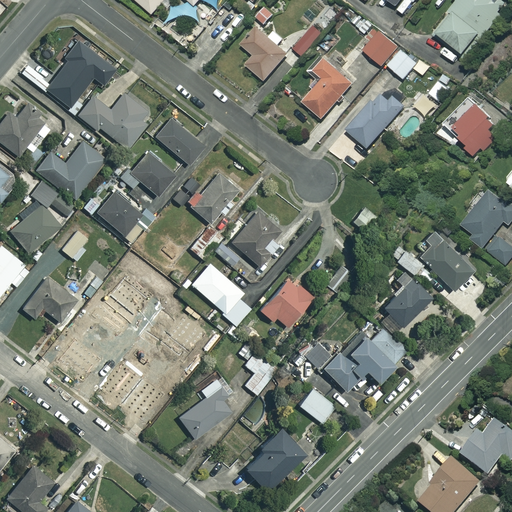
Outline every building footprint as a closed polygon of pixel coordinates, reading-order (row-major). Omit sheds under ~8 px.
[(134,0),(152,15),(161,5),(168,11),(177,0),(184,0),(194,9),(202,0),(134,0)] [(498,0),(454,0),(458,3),(435,35),(467,59),(506,5),(499,0),(498,0)] [(275,14),(266,6),(256,18),(265,25),(275,14)] [(324,34),(313,26),(294,50),(304,58),(324,34)] [(268,39),(256,29),(242,48),(254,57),(247,67),(268,83),(289,55),(277,46),(283,39),(273,31),(268,39)] [(398,48),(379,32),(363,52),(382,67),(398,48)] [(115,69),(74,35),(58,55),(65,61),(43,87),(66,107),(91,78),(101,86),(115,69)] [(417,65),(402,51),(388,67),(404,80),(417,65)] [(354,83),(322,55),(306,73),(319,84),(302,104),(322,120),(354,83)] [(430,68),(422,61),(415,70),(423,77),(430,68)] [(438,76),(430,70),(421,83),(429,89),(438,76)] [(452,81),(445,75),(429,95),(440,103),(450,90),(447,87),(452,81)] [(145,110),(121,93),(108,111),(89,97),(75,116),(95,131),(97,128),(126,149),(145,124),(139,120),(145,110)] [(389,102),(380,94),(346,131),(367,150),(405,108),(394,97),(389,102)] [(50,128),(24,106),(16,116),(8,110),(0,120),(0,143),(15,156),(22,147),(29,153),(50,128)] [(476,107),(454,131),(460,137),(457,140),(476,157),(484,149),(486,151),(498,138),(494,134),(499,128),(476,107)] [(203,147),(169,118),(153,137),(187,166),(203,147)] [(105,159),(81,140),(65,162),(48,149),(33,169),(74,200),(105,159)] [(126,168),(118,178),(130,189),(136,181),(154,196),(172,175),(146,153),(130,172),(126,168)] [(236,190),(217,173),(198,194),(194,190),(183,203),(207,224),(236,190)] [(187,196),(180,189),(170,200),(178,206),(187,196)] [(141,215),(113,190),(94,212),(121,236),(141,215)] [(485,249),(497,233),(504,223),(508,226),(511,219),(511,206),(490,190),(462,228),(474,237),(472,240),(485,249)] [(71,204),(56,194),(49,204),(64,214),(71,204)] [(59,225),(39,204),(8,233),(28,254),(59,225)] [(376,218),(363,206),(351,221),(364,232),(376,218)] [(256,208),(228,241),(258,268),(255,271),(262,278),(275,262),(267,255),(275,245),(268,240),(279,228),(256,208)] [(222,236),(206,224),(187,248),(203,260),(222,236)] [(89,239),(76,229),(59,249),(74,261),(84,250),(81,248),(89,239)] [(471,270),(428,231),(420,240),(427,246),(416,258),(452,291),(471,270)] [(511,243),(497,233),(485,249),(508,266),(511,260),(511,243)] [(255,270),(222,243),(214,253),(247,280),(255,270)] [(422,266),(397,245),(388,255),(413,277),(422,266)] [(28,269),(0,247),(0,291),(9,281),(15,286),(28,269)] [(241,293),(208,262),(189,283),(221,312),(219,314),(233,326),(248,309),(237,298),(241,293)] [(353,274),(339,264),(324,284),(339,295),(353,274)] [(430,296),(400,269),(391,279),(400,287),(380,308),(401,327),(430,296)] [(307,281),(298,272),(290,281),(286,277),(256,309),(270,322),(274,317),(285,327),(313,297),(302,286),(307,281)] [(74,299),(44,277),(20,310),(32,319),(40,308),(58,321),(74,299)] [(125,338),(86,312),(71,334),(109,360),(125,338)] [(403,348),(378,327),(366,341),(356,332),(339,352),(336,349),(319,369),(345,392),(362,372),(374,382),(403,348)] [(176,375),(142,351),(125,375),(159,399),(176,375)] [(275,371),(253,353),(243,364),(253,373),(243,384),(256,395),(275,371)] [(230,392),(210,366),(191,380),(203,397),(176,417),(192,439),(229,412),(219,400),(230,392)] [(333,406),(310,388),(296,405),(320,423),(333,406)] [(511,458),(511,434),(493,421),(483,435),(477,431),(459,456),(488,476),(502,457),(509,462),(511,458)] [(303,453),(276,426),(255,448),(258,451),(241,469),(265,492),(303,453)] [(0,466),(15,451),(0,435),(0,466)] [(456,511),(481,484),(452,459),(415,501),(427,511),(456,511)] [(55,480),(34,462),(5,496),(24,511),(42,511),(47,506),(39,499),(55,480)] [(487,493),(508,485),(504,476),(502,477),(500,472),(482,479),(487,493)] [(91,511),(79,500),(66,511),(91,511)]
